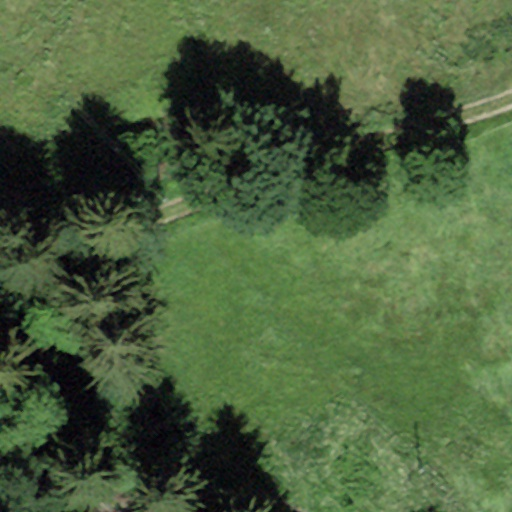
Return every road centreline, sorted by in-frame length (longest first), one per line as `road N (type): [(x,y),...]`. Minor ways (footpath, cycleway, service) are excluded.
road 1 (track): [(511,95),(169,212),(0,296)]
road 2 (track): [(285,511),(236,496),(157,508),(92,489),(0,440)]
